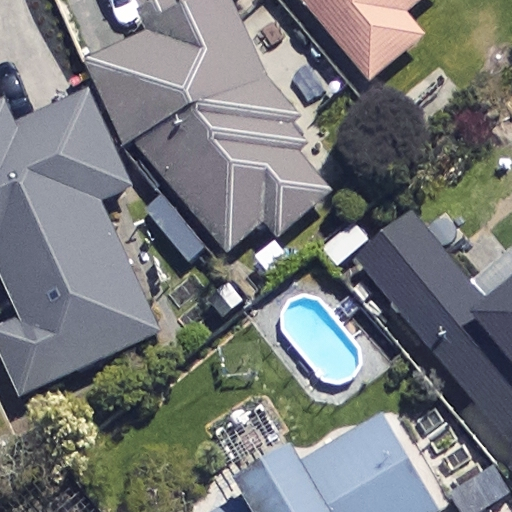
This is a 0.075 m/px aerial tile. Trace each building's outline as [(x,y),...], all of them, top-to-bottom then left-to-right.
[(264,76),(229,0),(191,0),(143,22),(150,38),(90,65),(127,145),(227,256),(263,224),(281,244),(355,178),(264,76)] [(297,0),(372,88),(428,41),(411,21),(435,0),(297,0)] [(136,188),(91,95),(16,131),(4,105),(0,107),(0,273),(23,320),(0,331),(0,354),(23,403),(163,335),(101,205),(136,188)] [(511,286),(486,307),(416,219),(352,270),(511,468),(511,286)] [(433,511),(379,418),(218,511),(433,511)]
